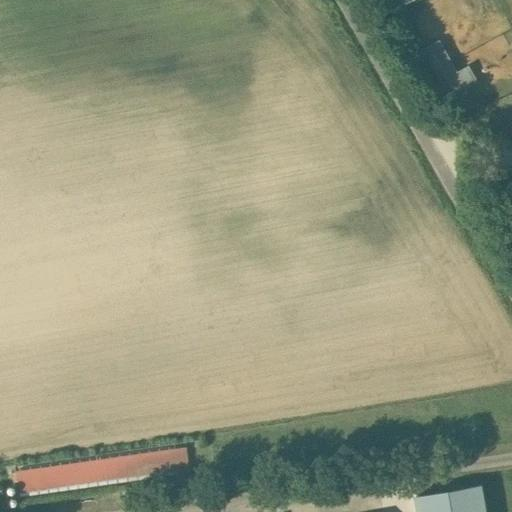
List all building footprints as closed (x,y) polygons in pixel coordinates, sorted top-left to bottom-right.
[(450,95),(483,79),(474,60),(461,66),(445,35),(425,44),(450,95)] [(511,164),(499,170),(508,190),(511,188),(511,164)] [(185,447),(14,471),(18,496),(189,472),(185,447)] [(486,511),(482,484),(413,496),(416,511),(486,511)] [(12,486),(10,485),(8,486),(7,487),(6,489),(6,490),(6,491),(7,492),(8,493),(10,494),(13,493),(14,492),(15,490),(14,487),(12,486)] [(13,498),(12,497),(10,498),(9,499),(8,501),(8,503),(9,504),(10,505),(12,506),(14,505),(15,504),(16,502),(16,500),(15,499),(14,498),(13,498)]
